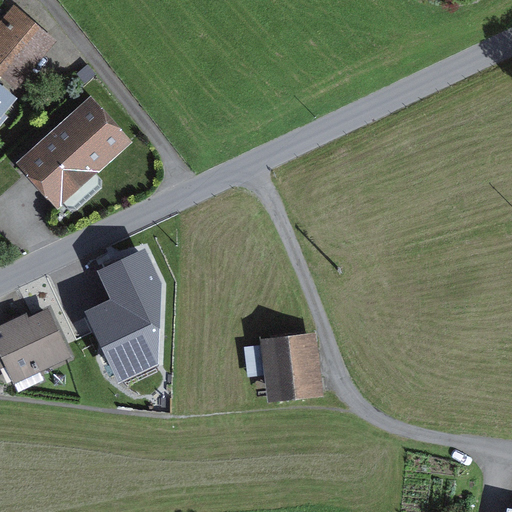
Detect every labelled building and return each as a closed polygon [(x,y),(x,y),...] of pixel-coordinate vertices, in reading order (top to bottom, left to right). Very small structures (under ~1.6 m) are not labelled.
[(14,14),(0,30),(0,88),(12,98),(53,46),(14,14)] [(0,111),(12,98),(0,88),(0,111)] [(96,95),(25,159),(64,203),(136,139),(96,95)] [(115,262),(79,282),(103,324),(138,305),(115,262)] [(24,318),(0,329),(0,364),(6,362),(15,381),(68,355),(47,313),(26,323),(24,318)] [(320,392),(313,338),(265,343),(271,398),(320,392)]
